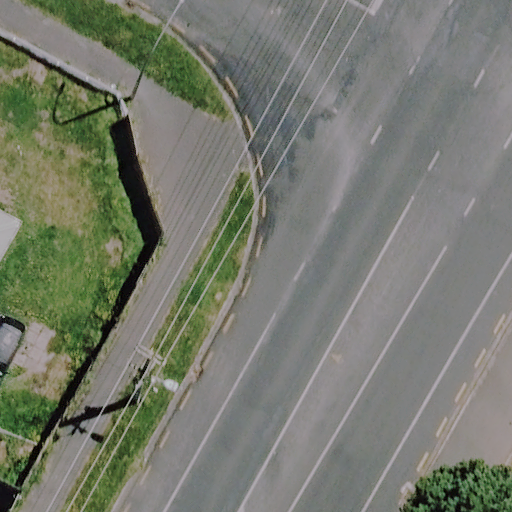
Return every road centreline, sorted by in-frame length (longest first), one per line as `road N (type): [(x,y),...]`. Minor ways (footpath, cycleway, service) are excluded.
road 1 (secondary): [(487,78),(247,511)]
road 2 (residential): [(345,0),(487,78)]
